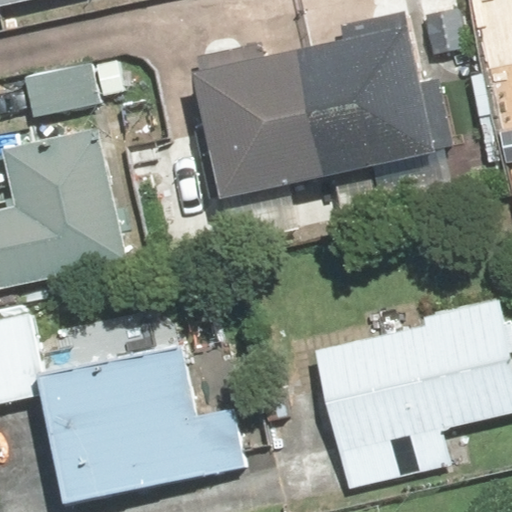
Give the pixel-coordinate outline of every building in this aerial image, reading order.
[(262,44),(190,59),(221,202),(458,152),(442,79),(423,83),(409,15),(342,29),(344,41),(265,57),(262,44)] [(95,64),(25,78),(34,120),(104,105),(95,64)] [(16,204),(0,207),(0,292),(127,264),(97,132),(37,146),(33,130),(0,137),(0,189),(12,187),(16,204)] [(511,352),(501,307),(316,349),(348,488),(452,464),(445,433),(511,417),(511,352)] [(32,318),(0,324),(0,402),(42,394),(64,504),(248,467),(237,411),(200,418),(186,348),(44,376),(32,318)]
